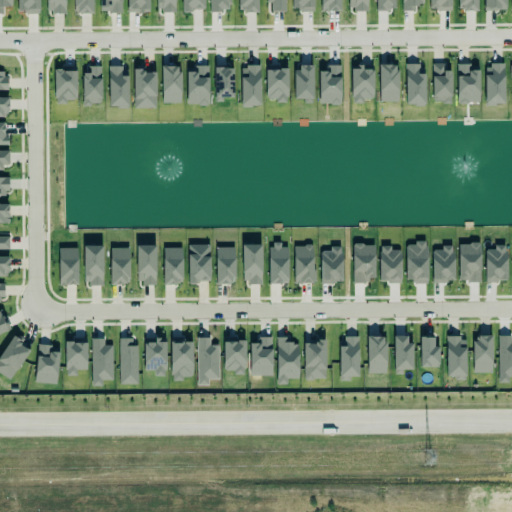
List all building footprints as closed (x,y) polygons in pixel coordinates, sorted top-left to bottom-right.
[(0,0),(0,13),(3,13),(3,7),(12,7),(11,0),(0,0)] [(16,0),(16,12),(38,12),(38,0),(16,0)] [(45,0),(46,13),(66,13),(65,0),(45,0)] [(72,0),(73,10),(91,9),(90,0),(72,0)] [(98,0),(99,13),(122,12),(121,0),(98,0)] [(149,13),(148,0),(126,0),(127,13),(149,13)] [(155,0),(155,7),(160,7),(160,11),(173,11),(173,0),(155,0)] [(203,0),(181,0),(181,11),(204,10),(203,0)] [(230,0),(209,0),(209,12),(231,11),(230,0)] [(237,0),(256,0),(257,9),(243,10),(243,8),(238,8),(237,0)] [(265,0),(265,3),(270,3),(270,12),(284,12),(284,0),(265,0)] [(290,0),(291,11),(313,11),(312,0),(290,0)] [(320,0),(320,12),(340,11),(339,0),(320,0)] [(347,0),(347,5),(353,5),(353,10),(356,8),(362,8),(365,10),(365,0),(347,0)] [(394,10),(393,0),(375,0),(375,10),(394,10)] [(399,0),(399,11),(414,11),(414,4),(422,4),(422,0),(399,0)] [(428,0),(428,7),(434,7),(434,10),(450,11),(450,0),(428,0)] [(476,0),(457,0),(458,11),(477,10),(476,0)] [(505,0),(505,8),(483,8),(483,0),(505,0)] [(283,60),(283,64),(263,65),(265,97),(274,96),(274,102),(285,102),(284,96),(289,96),(288,60),(283,60)] [(377,100),(396,100),(397,68),(395,68),(395,64),(393,63),(391,61),(378,61),(377,100)] [(430,62),(440,61),(440,66),(449,66),(449,93),(449,95),(449,101),(440,102),(440,98),(431,98),(430,62)] [(418,62),(403,63),(404,101),(412,101),(412,106),(421,106),(421,100),(423,100),(422,70),(418,70),(418,62)] [(232,96),(232,64),(213,64),(214,96),(232,96)] [(245,64),(258,64),(258,101),(240,101),(240,68),(245,68),(245,64)] [(324,64),(336,64),(336,74),(338,75),(340,78),(339,102),(337,102),(337,104),(322,103),(321,99),(317,99),(317,68),(324,68),(324,64)] [(478,70),(469,70),(469,64),(456,64),(456,104),(478,103),(478,70)] [(351,104),(364,103),(364,100),(373,99),(372,69),(362,69),(362,65),(350,65),(351,104)] [(484,105),(504,105),(503,65),(484,65),(484,105)] [(100,66),(82,66),(83,105),(101,105),(100,66)] [(107,66),(108,108),(128,108),(127,75),(122,75),(122,66),(107,66)] [(179,103),(180,66),(161,66),(161,103),(179,103)] [(186,66),(185,105),(208,105),(208,67),(186,66)] [(293,99),(303,99),(303,103),(313,103),(312,66),(293,67),(293,99)] [(76,102),(75,68),(53,68),(54,102),(76,102)] [(133,108),(156,108),(155,71),(133,71),(133,108)] [(0,170),(1,170),(1,165),(8,165),(8,151),(0,150),(0,170)] [(8,204),(0,203),(0,223),(8,223),(8,204)] [(0,249),(9,249),(8,237),(0,236),(0,249)] [(426,242),(404,243),(405,283),(426,282),(426,242)] [(458,282),(480,281),(479,243),(457,244),(458,282)] [(187,283),(210,282),(209,244),(187,245),(187,283)] [(261,283),(261,244),(241,245),(241,283),(261,283)] [(287,245),(268,244),(268,284),(287,284),(287,245)] [(373,244),(351,244),(352,281),(374,281),(373,244)] [(57,246),(75,245),(76,282),(58,282),(57,246)] [(154,245),(135,246),(136,284),(155,283),(154,245)] [(431,283),(453,282),(452,245),(440,245),(440,250),(431,250),(431,283)] [(82,246),(83,285),(103,284),(102,246),(82,246)] [(312,246),(293,246),(293,284),(312,284),(312,246)] [(342,283),(341,246),(328,247),(329,251),(319,251),(320,283),(342,283)] [(400,282),(400,250),(390,250),(390,246),(378,246),(378,282),(400,282)] [(215,284),(234,283),(234,247),(214,247),(215,284)] [(506,281),(506,247),(484,247),(484,282),(506,281)] [(129,248),(109,248),(110,285),(129,285),(129,248)] [(162,248),(162,284),(182,283),(181,248),(162,248)] [(0,257),(0,276),(8,276),(8,257),(0,257)] [(1,317),(0,314),(0,330),(9,327),(4,316),(1,317)] [(366,332),(366,371),(384,371),(383,332),(366,332)] [(442,333),(451,332),(458,334),(458,343),(464,343),(465,380),(451,380),(451,373),(443,374),(442,333)] [(491,372),(491,335),(472,335),(473,372),(491,372)] [(89,336),(90,384),(99,384),(99,379),(111,379),(111,344),(103,344),(103,336),(89,336)] [(393,370),(411,369),(410,336),(393,336),(393,370)] [(29,348),(10,337),(0,354),(0,374),(11,380),(29,348)] [(169,337),(170,381),(183,381),(183,376),(192,376),(192,341),(184,341),(183,337),(169,337)] [(218,345),(210,345),(210,338),(197,337),(196,386),(208,386),(208,379),(218,379),(218,345)] [(223,371),(232,370),(232,375),(245,375),(244,340),(235,340),(235,337),(222,338),(223,371)] [(249,376),(271,375),(271,337),(258,337),(258,343),(249,343),(249,376)] [(298,378),(297,344),(290,344),(290,337),(275,337),(276,385),(287,384),(287,379),(298,378)] [(419,368),(438,368),(438,346),(433,346),(433,337),(419,337),(419,368)] [(136,384),(136,339),(118,338),(118,384),(136,384)] [(144,370),(153,370),(153,376),(166,376),(165,338),(154,338),(154,339),(143,339),(144,370)] [(303,343),(303,380),(324,380),(325,338),(314,338),(314,343),(303,343)] [(357,338),(338,338),(339,381),(350,381),(350,377),(358,377),(357,338)] [(86,370),(86,342),(64,342),(65,375),(77,375),(77,370),(86,370)] [(51,345),(36,345),(35,383),(57,384),(58,352),(51,352),(51,345)]
